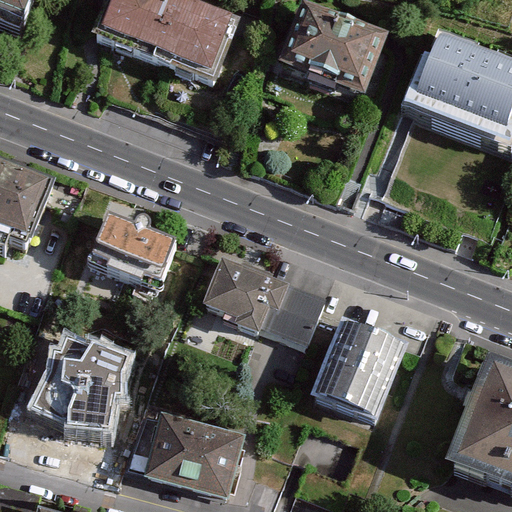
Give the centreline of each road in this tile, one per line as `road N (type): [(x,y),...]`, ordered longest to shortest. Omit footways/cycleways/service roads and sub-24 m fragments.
road 1 (tertiary): [(0,119),(511,315)]
road 2 (residential): [(0,472),(142,511)]
